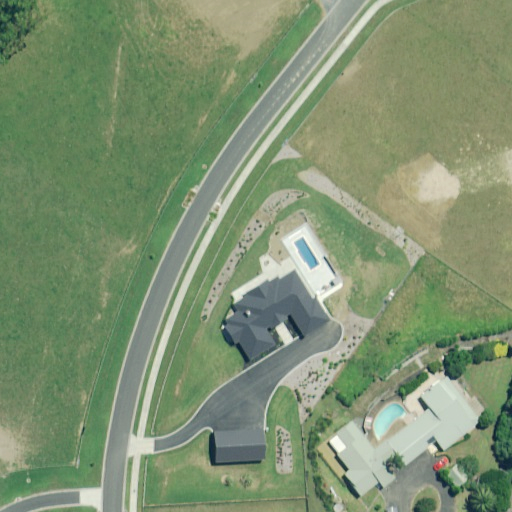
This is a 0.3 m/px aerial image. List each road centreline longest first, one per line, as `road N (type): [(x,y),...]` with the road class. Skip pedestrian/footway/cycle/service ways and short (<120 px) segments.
road 1 (unknown): [(107,511),(130,375),(178,239),(352,0)]
road 2 (track): [(401,493),(364,462),(356,411),(434,354),(511,334)]
